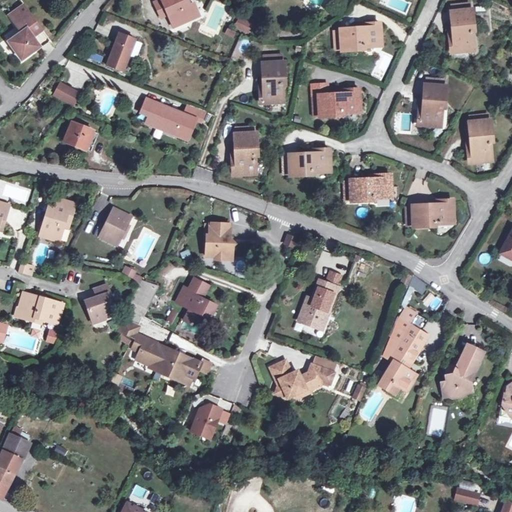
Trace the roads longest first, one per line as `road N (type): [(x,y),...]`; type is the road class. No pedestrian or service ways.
road 1 (residential): [(0,161),(53,175),(208,186),(281,213)]
road 2 (residential): [(497,184),(486,193),(379,141),(378,100),(429,0)]
road 3 (residential): [(281,213),(281,270),(232,397)]
road 4 (residential): [(281,213),(438,277)]
road 5 (residential): [(9,100),(97,0)]
